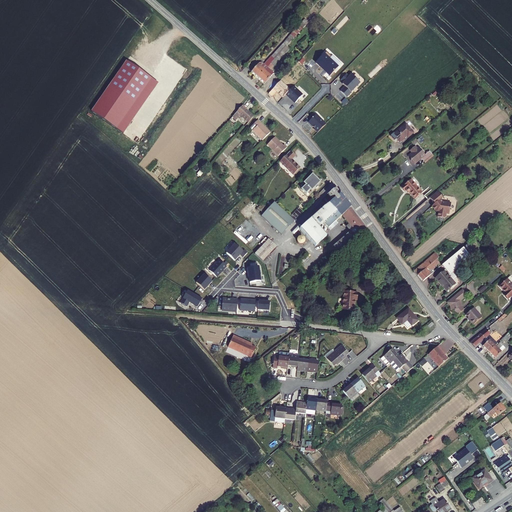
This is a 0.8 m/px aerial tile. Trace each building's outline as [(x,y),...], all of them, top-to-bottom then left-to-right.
[(304,23),(300,28),(304,32),(309,27),(304,23)] [(264,64),(254,74),(260,80),(280,59),(285,54),(289,49),(304,32),(300,28),(266,66),(264,64)] [(293,52),(289,49),(285,54),(288,57),(293,52)] [(333,58),(328,53),(317,64),(331,78),(340,69),(330,60),(333,58)] [(283,62),(280,59),(260,80),(267,86),(277,75),(274,73),(283,62)] [(151,78),(127,61),(92,112),(116,129),(151,78)] [(341,93),(347,100),(352,95),(351,95),(360,86),(352,77),(349,80),(346,77),(341,82),(344,85),(343,86),(345,89),(341,93)] [(158,83),(151,78),(116,129),(123,133),(158,83)] [(274,90),(284,99),(287,96),(291,91),(281,82),(274,90)] [(291,91),(287,96),(290,99),(290,98),(297,104),(304,96),(295,88),(291,91)] [(498,104),(477,120),(482,126),(492,119),(497,125),(508,117),(498,104)] [(243,106),(237,113),(250,124),(254,118),(246,111),(248,109),(243,106)] [(316,115),(308,123),(315,129),(314,129),(317,133),(326,125),(316,115)] [(259,123),(251,131),(254,134),(255,133),(264,142),(272,133),(262,124),(261,125),(259,123)] [(393,134),(390,137),(394,142),(398,139),(400,142),(402,141),(405,139),(404,138),(407,135),(409,137),(414,133),(411,129),(408,125),(407,126),(405,124),(400,128),(401,129),(394,135),(393,134)] [(275,139),(268,146),(280,157),(288,149),(284,145),(283,147),(275,139)] [(410,154),(406,158),(413,166),(420,161),(423,164),(432,157),(428,152),(424,156),(417,149),(415,151),(413,148),(408,152),(410,154)] [(291,152),(281,162),(295,176),(302,169),(293,161),(297,158),(291,152)] [(311,176),(301,187),(303,189),(300,191),(305,196),(309,191),(311,193),(320,185),(311,176)] [(408,184),(398,192),(402,197),(403,195),(405,198),(408,198),(413,204),(420,198),(408,184)] [(365,231),(336,192),(335,192),(335,191),(335,192),(334,192),(327,197),(327,198),(328,200),(324,203),(328,208),(301,231),(317,249),(325,241),(331,248),(338,243),(331,234),(328,237),(321,229),(324,227),(328,231),(342,218),(348,225),(346,227),(346,228),(348,231),(350,232),(351,231),(352,232),(339,244),(332,249),(337,255),(365,231)] [(441,201),(435,195),(433,197),(430,200),(435,206),(432,209),(435,213),(436,213),(439,216),(437,220),(442,223),(444,221),(445,218),(448,218),(449,207),(441,206),(439,203),(441,201)] [(269,211),(264,205),(259,210),(264,215),(269,211)] [(281,236),(294,223),(290,219),(276,205),(267,214),(263,218),(281,236)] [(303,214),(299,210),(290,219),(294,223),(303,214)] [(247,243),(259,232),(253,225),(241,236),(247,243)] [(299,245),(299,246),(300,246),(301,247),(303,247),(304,247),(305,246),(306,245),(307,244),(307,243),(307,242),(307,241),(307,239),(306,238),(305,238),(304,237),(303,237),(302,237),(300,237),(299,238),(298,239),(298,240),(297,241),(297,242),(298,244),(298,245),(299,245)] [(271,261),(268,258),(276,249),(268,241),(255,256),(266,267),(271,261)] [(469,243),(441,267),(449,275),(476,252),(469,243)] [(235,245),(226,254),(234,262),(239,256),(242,259),(247,254),(244,251),(243,252),(235,245)] [(432,257),(414,272),(423,282),(433,274),(432,271),(434,269),(433,268),(439,263),(437,260),(436,261),(432,257)] [(226,268),(219,261),(209,272),(216,278),(223,271),(224,271),(226,268)] [(256,263),(249,264),(250,267),(246,268),(247,278),(249,278),(250,283),(261,281),(260,275),(261,274),(260,269),(259,270),(258,266),(257,266),(256,263)] [(443,272),(435,279),(446,293),(455,285),(443,272)] [(204,275),(196,284),(204,291),(212,283),(204,275)] [(503,295),(507,300),(511,295),(511,285),(507,280),(499,287),(505,294),(503,295)] [(202,300),(187,291),(180,304),(186,308),(189,303),(197,308),(202,300)] [(453,311),(457,316),(463,311),(460,308),(459,301),(464,296),(461,292),(447,304),(450,307),(451,312),(453,311)] [(343,294),(341,313),(354,314),(355,302),(357,302),(357,296),(343,294)] [(221,311),(236,312),(237,300),(229,300),(229,301),(222,300),(221,311)] [(255,301),(240,300),(239,311),(254,313),(255,301)] [(261,302),(258,302),(257,311),(268,312),(269,303),(261,302)] [(408,307),(397,317),(402,324),(404,323),(407,320),(409,322),(412,319),(414,323),(418,320),(408,307)] [(469,322),(473,326),(482,318),(474,309),(466,316),(468,319),(470,321),(469,322)] [(412,325),(414,323),(412,319),(409,322),(407,320),(404,323),(408,328),(412,324),(412,325)] [(496,330),(502,325),(498,320),(490,325),(495,331),(492,333),(495,336),(496,335),(498,337),(500,335),(496,330)] [(473,348),(478,344),(485,338),(491,334),(490,332),(488,333),(485,330),(469,343),(473,348)] [(499,341),(501,343),(504,340),(506,342),(508,339),(508,338),(510,336),(507,333),(499,341)] [(248,343),(233,337),(228,348),(251,359),(256,349),(247,345),(248,343)] [(478,344),(488,353),(496,345),(494,343),(492,345),(487,340),(485,338),(478,344)] [(488,353),(494,359),(500,353),(499,352),(497,350),(501,346),(499,343),(497,346),(496,345),(488,353)] [(339,346),(332,352),(340,362),(344,359),(343,358),(346,354),(339,346)] [(438,346),(428,355),(439,367),(448,359),(440,350),(441,349),(438,346)] [(329,349),(321,356),(324,359),(332,352),(329,349)] [(391,350),(379,361),(385,368),(388,366),(392,363),(399,357),(395,352),(394,353),(391,350)] [(332,352),(324,359),(331,368),(334,365),(336,366),(340,362),(332,352)] [(287,354),(287,357),(286,365),(290,365),(290,367),(296,367),(297,359),(297,355),(287,354)] [(406,358),(402,354),(399,357),(392,363),(398,370),(400,368),(405,374),(412,368),(408,363),(407,363),(404,360),(406,358)] [(418,362),(427,373),(436,366),(428,355),(418,362)] [(275,368),(275,366),(280,367),(280,369),(285,369),(286,365),(287,357),(277,356),(272,356),(270,368),(275,368)] [(307,360),(297,359),(296,367),(295,372),(300,373),(300,370),(305,371),(307,360)] [(317,361),(307,360),(305,371),(305,373),(310,374),(310,372),(316,372),(317,361)] [(398,370),(392,363),(388,366),(394,373),(398,370)] [(363,373),(360,376),(367,384),(373,378),(374,377),(373,375),(377,372),(371,365),(368,368),(367,367),(362,371),(363,373)] [(351,382),(347,384),(355,394),(362,388),(356,380),(352,383),(351,382)] [(344,390),(341,393),(348,400),(355,394),(347,384),(343,388),(344,390)] [(306,399),(306,404),(305,410),(315,411),(316,398),(312,398),(312,400),(306,399)] [(321,399),(316,398),(315,411),(325,412),(327,403),(327,401),(321,401),(321,399)] [(296,401),(295,409),(295,414),(305,415),(305,410),(306,404),(300,403),(300,402),(296,401)] [(336,404),(327,403),(325,412),(325,415),(340,416),(341,407),(336,406),(336,404)] [(500,403),(484,417),(487,421),(496,414),(498,416),(506,410),(500,403)] [(284,409),(285,407),(279,407),(278,408),(275,408),(274,409),(270,409),(269,419),(283,420),(284,409)] [(480,411),(484,416),(490,412),(485,407),(480,411)] [(289,409),(284,409),(283,420),(294,421),(295,414),(295,409),(289,408),(289,409)] [(496,443),(492,446),(495,452),(505,445),(501,439),(493,428),(491,429),(488,432),(496,443)] [(473,442),(465,447),(471,455),(478,450),(473,442)] [(452,457),(460,468),(473,458),(471,455),(465,447),(452,457)] [(511,461),(508,455),(495,464),(501,473),(511,465),(511,461)] [(491,480),(484,470),(472,479),(479,488),(491,480)] [(442,483),(438,486),(442,492),(446,489),(442,483)] [(439,509),(441,511),(448,511),(453,509),(447,498),(441,502),(438,497),(433,500),(435,502),(433,504),(432,504),(432,505),(435,511),(436,511),(439,509)]
